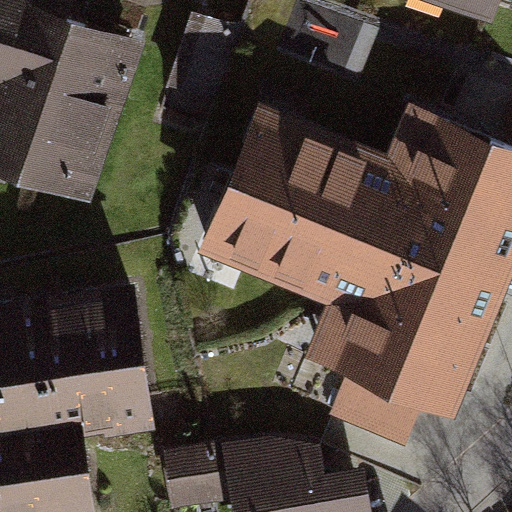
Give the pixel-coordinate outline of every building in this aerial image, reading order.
[(0,0),(0,148),(92,185),(151,38),(53,0),(0,0)] [(200,0),(199,0),(175,69),(217,84),(241,14),(200,0)] [(505,0),(435,0),(494,26),(505,0)] [(383,147),(253,98),(210,208),(488,314),(511,251),(511,142),(401,100),(383,147)] [(488,314),(210,208),(192,255),(316,302),(290,369),(444,427),(488,314)] [(0,511),(109,511),(101,433),(159,427),(146,291),(0,305),(0,511)] [(166,443),(174,505),(230,502),(231,511),(369,511),(362,468),(323,471),(319,429),(267,433),(166,443)]
